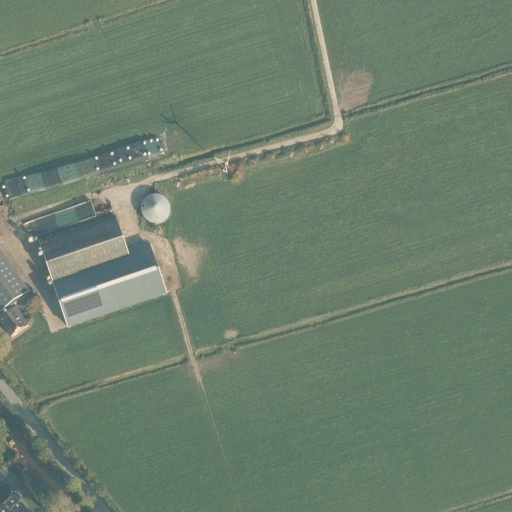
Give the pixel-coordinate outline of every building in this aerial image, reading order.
[(158,196),(155,196),(153,196),(149,197),(147,199),(145,200),(143,202),(142,206),(141,208),(141,211),(141,213),(142,216),(143,218),(145,221),(148,223),(150,224),(153,225),(155,225),(158,225),(160,224),(164,223),(166,221),(167,219),(169,216),(170,213),(170,211),(170,208),(169,206),(167,202),(166,200),(164,199),(160,197),(158,196)] [(93,203),(25,222),(30,239),(44,235),(45,240),(62,235),(60,229),(97,218),(93,203)] [(127,256),(114,220),(39,245),(54,290),(130,265),(127,256)] [(130,265),(54,290),(53,290),(66,329),(164,296),(148,248),(127,256),(130,265)] [(0,315),(13,306),(29,295),(0,253),(0,315)] [(0,315),(0,323),(11,338),(28,327),(13,306),(0,315)] [(15,488),(11,484),(5,485),(0,490),(0,496),(3,498),(0,501),(0,511),(9,511),(20,501),(14,495),(15,493),(15,488)]
